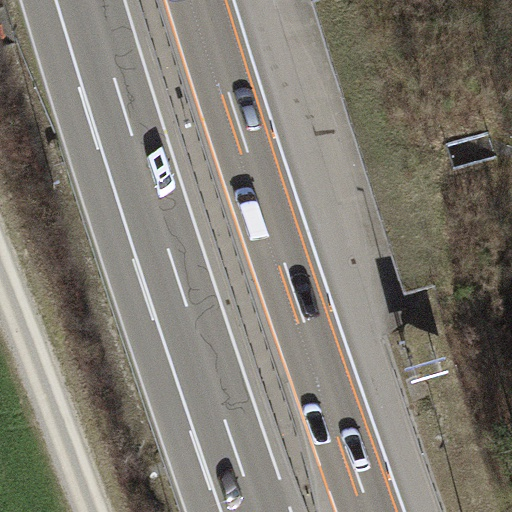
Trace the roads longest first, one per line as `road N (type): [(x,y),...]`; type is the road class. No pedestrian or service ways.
road 1 (motorway): [(373,511),(201,0)]
road 2 (motorway): [(77,0),(243,511)]
road 3 (track): [(96,511),(0,247)]
